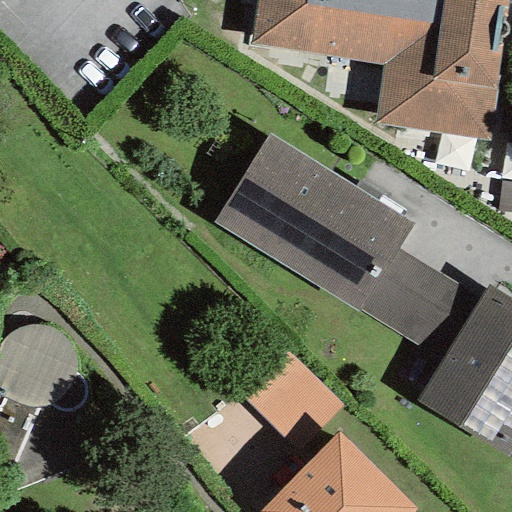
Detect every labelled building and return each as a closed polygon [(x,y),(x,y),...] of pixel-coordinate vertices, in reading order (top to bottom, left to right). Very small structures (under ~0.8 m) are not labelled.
[(256,0),(250,46),(385,64),(377,125),(487,140),(506,0),(256,0)] [(268,136),(212,223),(441,362),(478,300),(396,251),(411,226),(268,136)] [(511,301),(486,286),(478,300),(441,362),(415,405),(506,459),(511,449),(511,301)] [(0,490),(1,491),(36,411),(50,406),(53,409),(59,410),(63,410),(68,410),(71,409),(75,408),(80,406),(82,403),(83,399),(83,394),(83,389),(81,382),(77,376),(74,375),(74,371),(74,366),(73,361),(73,356),(71,350),(68,344),(62,338),(57,333),(51,330),(47,328),(40,327),(35,327),(28,327),(22,328),(16,330),(9,335),(3,341),(0,343),(0,490)] [(297,442),(345,396),(292,341),(244,387),(297,442)] [(338,434),(258,511),(412,511),(414,510),(338,434)]
